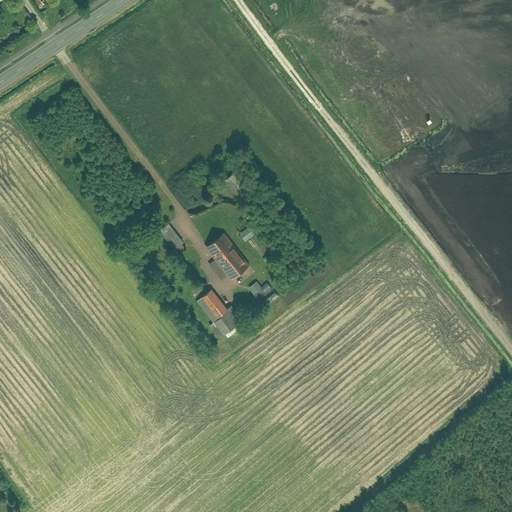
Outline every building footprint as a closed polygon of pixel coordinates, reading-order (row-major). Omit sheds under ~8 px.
[(235,173),(226,179),(242,200),(251,194),(235,173)] [(173,223),(164,230),(176,246),(185,240),(173,223)] [(252,226),(243,232),(248,239),(257,233),(252,226)] [(226,232),(207,246),(217,259),(212,263),(223,277),(230,271),(235,276),(250,264),(226,232)] [(260,279),(252,286),(261,298),(270,291),(260,279)] [(235,307),(231,310),(213,288),(198,300),(215,321),(213,323),(223,335),(244,318),(235,307)]
